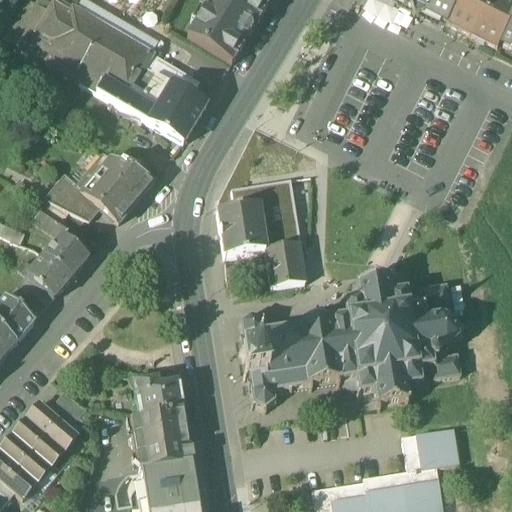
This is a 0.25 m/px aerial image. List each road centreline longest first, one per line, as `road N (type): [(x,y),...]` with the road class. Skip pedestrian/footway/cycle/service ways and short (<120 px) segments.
road 1 (tertiary): [(226,511),(184,230)]
road 2 (residential): [(184,230),(132,240),(0,396)]
road 3 (tertiary): [(184,230),(199,178),(298,9)]
road 4 (residential): [(511,110),(298,9)]
road 5 (unknown): [(232,122),(421,215)]
